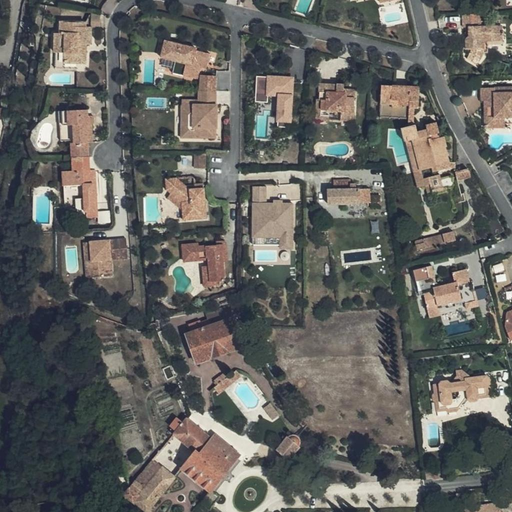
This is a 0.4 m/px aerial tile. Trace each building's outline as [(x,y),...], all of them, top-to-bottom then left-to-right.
[(90,25),(102,25),(102,13),(89,14),(90,25)] [(486,14),(466,14),(466,29),(471,29),(472,39),(468,42),(469,52),(473,52),(472,56),(469,60),(479,66),(487,53),(486,42),(506,42),(507,37),(508,37),(508,33),(506,33),(506,29),(487,28),(486,14)] [(92,41),(92,28),(87,28),(87,20),(62,20),(62,32),(57,32),(57,51),(67,51),(67,61),(87,61),(87,41),(92,41)] [(205,60),(208,49),(194,46),(195,44),(163,37),(159,55),(162,56),(173,58),(171,65),(183,68),(183,73),(190,75),(195,58),(205,60)] [(506,46),(506,42),(486,42),(487,53),(492,54),(492,46),(506,46)] [(214,51),(208,49),(205,60),(211,62),(214,51)] [(173,58),(162,56),(160,63),(171,65),(173,58)] [(204,64),(205,60),(195,58),(190,75),(195,76),(199,63),(204,64)] [(195,88),(206,88),(206,87),(210,69),(200,67),(195,88)] [(256,101),(268,101),(269,94),(280,95),(278,120),(292,121),(294,77),(269,75),(269,76),(258,76),(256,101)] [(319,81),(318,97),(325,97),(325,107),(340,108),(339,116),(351,117),(353,95),(345,94),(346,87),(343,86),(343,82),(336,81),(335,83),(319,81)] [(417,164),(451,164),(449,157),(444,157),(442,152),(444,151),(441,142),(442,141),(437,124),(433,124),(433,122),(422,121),(422,125),(413,125),(413,118),(410,119),(410,104),(414,104),(415,86),(379,83),(377,116),(404,117),(404,124),(397,127),(407,158),(414,156),(417,164)] [(206,106),(206,88),(195,88),(191,88),(191,106),(175,106),(175,113),(180,113),(180,134),(194,134),(194,139),(196,139),(211,139),(211,119),(206,119),(206,106)] [(485,103),(486,119),(505,118),(505,124),(511,124),(511,89),(482,90),(483,102),(485,103)] [(325,97),(318,97),(316,96),(315,118),(339,119),(339,116),(340,108),(325,107),(325,97)] [(73,141),(74,158),(92,156),(90,142),(94,141),(93,123),(90,123),(89,114),(89,106),(67,108),(69,141),(73,141)] [(62,142),(69,141),(67,108),(60,108),(62,142)] [(180,113),(175,113),(175,139),(194,139),(194,134),(180,134),(180,113)] [(505,118),(486,119),(487,129),(505,129),(505,124),(505,118)] [(207,167),(207,154),(196,154),(196,167),(207,167)] [(92,156),(74,158),(74,168),(63,169),(64,186),(85,185),(86,199),(77,199),(78,219),(100,217),(98,192),(93,193),(92,182),(98,182),(97,168),(92,168),(92,156)] [(407,158),(408,164),(417,164),(414,156),(407,158)] [(417,164),(408,164),(415,189),(423,186),(422,186),(417,164)] [(452,166),(451,164),(417,164),(422,186),(426,185),(437,182),(439,187),(456,182),(455,177),(453,178),(450,167),(452,166)] [(190,182),(192,182),(192,175),(176,176),(184,186),(190,187),(190,182)] [(200,182),(192,182),(190,182),(190,187),(184,186),(176,176),(163,176),(163,185),(167,189),(176,200),(176,208),(176,217),(201,215),(200,182)] [(349,179),(331,180),(332,189),(326,190),(327,204),(379,202),(379,194),(365,194),(365,187),(354,188),(354,182),(349,182),(349,179)] [(280,249),(296,249),(295,200),(267,201),(267,184),(252,185),(253,244),(280,244),(280,249)] [(275,194),(284,194),(284,200),(301,199),(301,184),(275,184),(275,194)] [(85,185),(64,186),(65,200),(69,200),(71,219),(78,219),(77,199),(86,199),(85,185)] [(423,186),(415,189),(419,204),(428,201),(431,210),(448,205),(444,191),(429,196),(426,185),(422,186),(423,186)] [(163,193),(176,208),(176,200),(167,189),(163,193)] [(486,221),(495,238),(507,230),(497,214),(486,221)] [(452,231),(437,235),(440,243),(454,239),(452,231)] [(437,235),(421,239),(423,248),(440,243),(437,235)] [(206,257),(206,264),(207,279),(209,279),(223,278),(222,259),(227,259),(226,239),(217,240),(217,242),(198,243),(198,241),(182,241),(183,258),(206,257)] [(423,248),(421,239),(414,241),(415,250),(423,248)] [(106,255),(124,254),(123,243),(79,246),(81,263),(88,263),(89,279),(107,277),(106,261),(106,255)] [(207,279),(206,264),(200,264),(200,284),(205,284),(206,284),(209,282),(209,279),(207,279)] [(421,293),(422,297),(434,295),(441,293),(442,297),(452,295),(462,292),(463,297),(474,294),(471,280),(467,281),(464,268),(450,271),(452,282),(440,284),(433,280),(430,265),(411,269),(417,294),(421,293)] [(434,295),(422,297),(424,305),(436,303),(434,295)] [(226,307),(207,313),(211,325),(204,327),(201,321),(197,323),(196,321),(186,325),(189,333),(186,334),(196,362),(244,345),(233,316),(229,318),(226,307)] [(176,378),(173,368),(166,371),(169,380),(176,378)] [(222,395),(244,378),(238,370),(228,379),(224,375),(215,383),(218,386),(216,389),(222,395)] [(440,381),(438,383),(433,384),(433,385),(433,393),(431,393),(433,403),(435,402),(436,412),(446,411),(448,413),(457,411),(461,405),(464,405),(467,401),(471,402),(476,402),(479,399),(489,397),(488,387),(491,384),(490,377),(486,375),(469,377),(469,375),(462,370),(455,370),(456,376),(450,382),(448,380),(440,381)] [(282,416),(272,404),(264,410),(274,422),(282,416)] [(212,489),(241,456),(216,434),(212,438),(190,418),(182,426),(178,423),(173,429),(197,450),(183,466),(209,490),(200,501),(208,509),(219,497),(212,489)] [(290,457),(301,443),(300,442),(301,439),(299,436),(298,434),(296,433),(293,433),(291,434),(289,433),(278,446),(290,457)] [(147,510),(178,475),(155,456),(125,491),(147,510)] [(494,511),(493,503),(455,508),(455,511),(494,511)]
